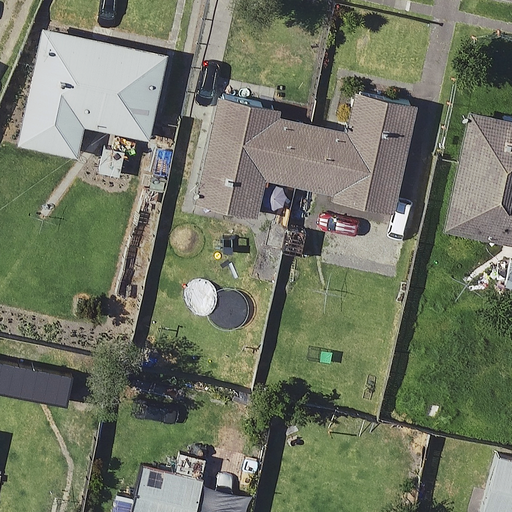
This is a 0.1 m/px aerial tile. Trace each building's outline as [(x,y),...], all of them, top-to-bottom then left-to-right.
[(154,45),(33,21),(10,134),(64,145),(71,115),(137,128),(154,45)] [(325,114),(210,86),(185,192),(244,206),(252,171),(379,201),(403,102),(332,84),(325,114)] [(511,115),(457,104),(432,220),(511,237),(511,115)] [(191,213),(164,208),(156,251),(183,256),(191,213)] [(300,223),(263,214),(255,246),(292,255),(300,223)] [(511,252),(491,248),(485,281),(511,285),(511,252)] [(511,511),(511,452),(486,445),(468,506),(490,511),(511,511)] [(182,511),(193,471),(131,455),(116,511),(121,511),(182,511)]
